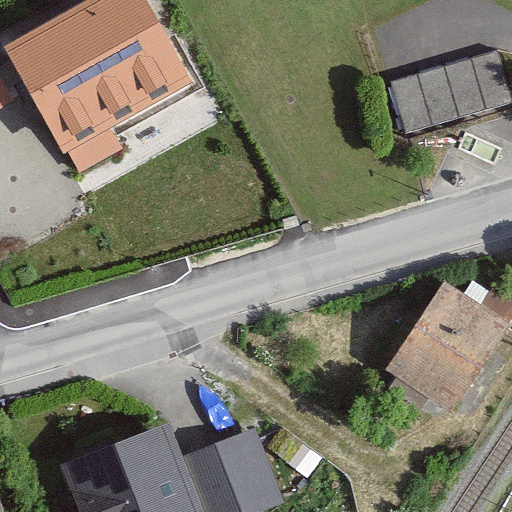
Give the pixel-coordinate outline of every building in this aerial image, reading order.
[(59,173),(179,109),(120,0),(1,64),(59,173)] [(495,54),(392,86),(407,135),(510,103),(495,54)] [(509,324),(452,286),(387,381),(445,419),(509,324)] [(216,511),(186,419),(67,458),(84,511),(216,511)] [(13,511),(7,492),(0,493),(0,511),(13,511)]
